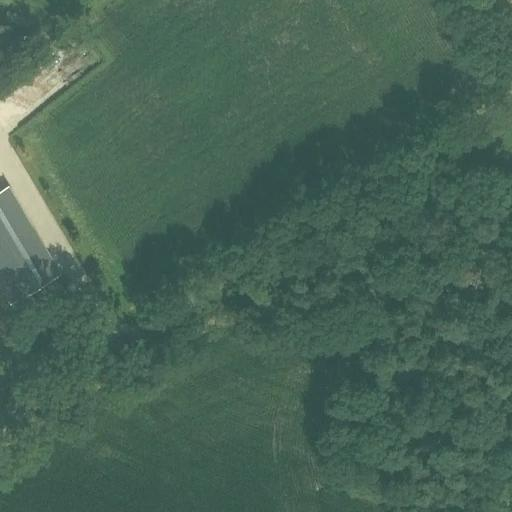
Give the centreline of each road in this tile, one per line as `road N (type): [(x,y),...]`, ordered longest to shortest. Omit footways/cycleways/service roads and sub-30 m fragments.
road 1 (unclassified): [(0,419),(511,107)]
road 2 (unknown): [(112,350),(78,265),(0,127)]
